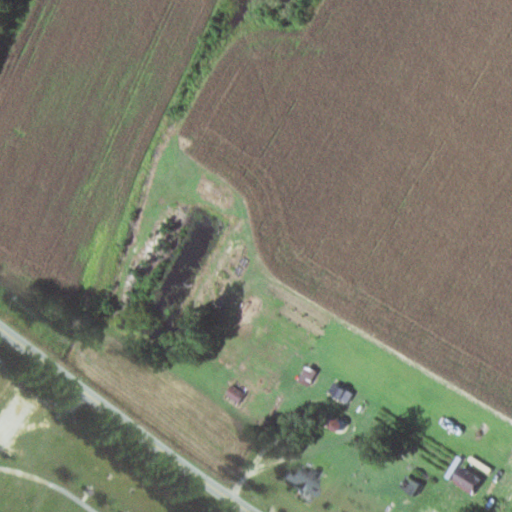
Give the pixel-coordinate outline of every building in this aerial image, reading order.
[(311,363),(320,369),(311,384),(301,378),(311,363)] [(338,381),(355,391),(349,401),(332,391),(338,381)] [(234,383),(247,391),(241,402),(227,393),(234,383)] [(346,426),(346,424),(346,423),(346,421),(344,419),(343,418),(341,418),(339,418),(337,419),(336,420),(335,422),(335,424),(335,426),(336,428),(338,429),(339,429),(341,429),(343,429),(345,428),(346,426)] [(322,471),(313,485),(318,488),(314,496),(304,490),(302,493),(290,486),(292,483),(283,477),(287,469),(291,471),(296,463),(312,473),(316,467),(322,471)] [(465,465),(485,477),(478,488),(458,476),(465,465)] [(409,473),(426,483),(419,495),(402,485),(409,473)]
